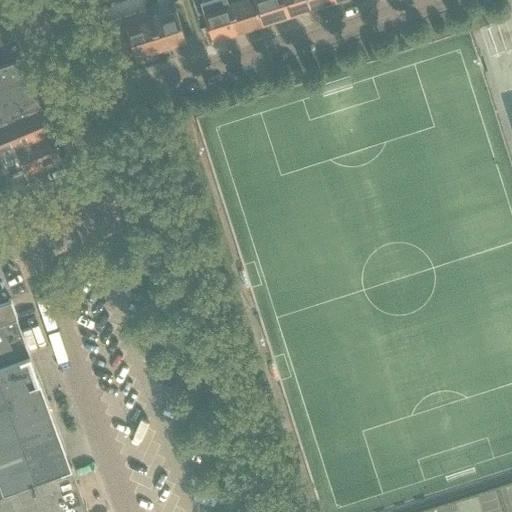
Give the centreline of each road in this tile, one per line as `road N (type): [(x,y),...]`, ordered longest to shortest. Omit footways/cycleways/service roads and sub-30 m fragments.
road 1 (residential): [(91,105),(423,0)]
road 2 (unclassified): [(20,231),(126,511)]
